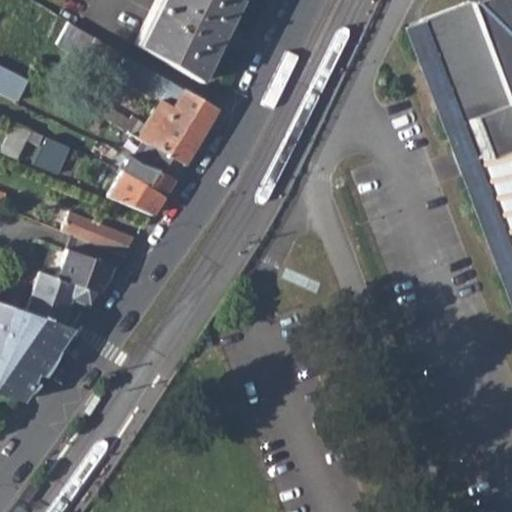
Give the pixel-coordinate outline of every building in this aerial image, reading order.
[(149,0),(128,43),(194,77),(232,0),(149,0)] [(511,0),(472,0),(423,19),(511,254),(511,0)] [(511,254),(423,19),(413,23),(400,28),(511,321),(511,254)] [(200,97),(63,20),(52,39),(154,96),(140,121),(133,117),(126,131),(145,141),(178,161),(209,102),(200,97)] [(0,91),(18,100),(29,77),(0,63),(0,91)] [(97,101),(91,113),(120,127),(125,116),(97,101)] [(0,146),(0,151),(15,159),(24,140),(37,145),(41,135),(6,121),(3,126),(8,128),(0,146)] [(34,163),(58,171),(68,143),(43,135),(34,163)] [(178,161),(145,141),(135,159),(170,176),(178,161)] [(128,174),(160,193),(170,176),(135,159),(128,174)] [(105,194),(149,212),(160,193),(128,174),(121,170),(105,194)] [(106,225),(66,209),(58,229),(98,245),(106,225)] [(133,236),(106,225),(98,245),(120,254),(133,236)] [(111,265),(46,241),(39,263),(98,284),(111,265)] [(6,274),(22,279),(26,267),(11,261),(6,274)] [(26,267),(22,279),(31,283),(36,270),(26,267)] [(21,310),(58,323),(68,296),(86,304),(95,291),(36,270),(31,283),(21,310)] [(0,395),(19,401),(32,382),(30,381),(34,368),(35,365),(43,367),(50,344),(57,346),(70,327),(58,323),(21,310),(0,303),(0,395)] [(20,511),(38,489),(32,484),(17,503),(10,511),(20,511)]
